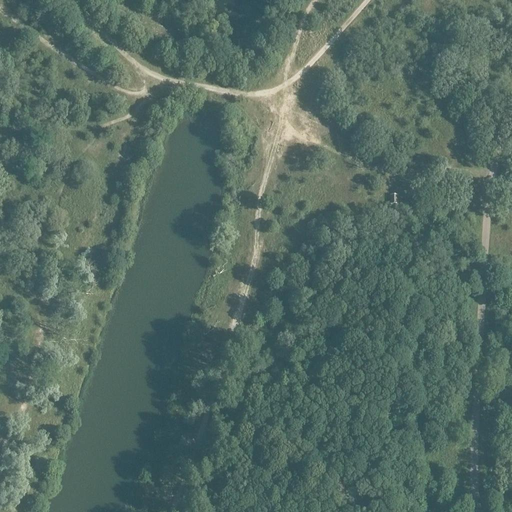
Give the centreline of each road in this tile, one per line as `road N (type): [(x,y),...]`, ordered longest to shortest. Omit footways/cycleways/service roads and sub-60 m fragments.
road 1 (track): [(171,511),(257,248),(281,120)]
road 2 (track): [(476,511),(492,176)]
